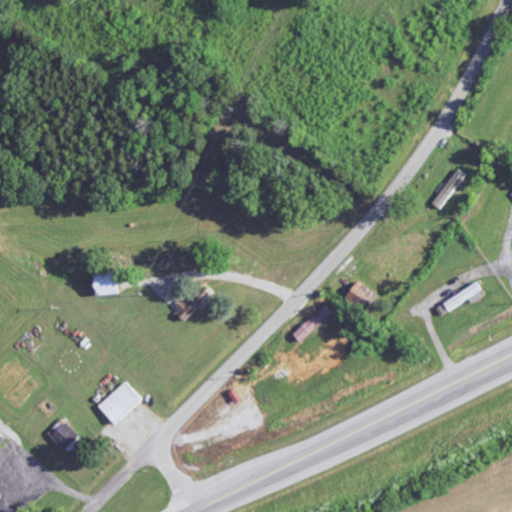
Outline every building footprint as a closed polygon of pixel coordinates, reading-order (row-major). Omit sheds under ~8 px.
[(467,174),(459,169),(437,205),(446,210),(467,174)] [(125,295),(125,273),(100,273),(101,296),(125,295)] [(371,311),(382,295),(362,281),(351,297),(371,311)] [(451,311),(486,291),(481,283),(446,302),(451,311)] [(144,400),(127,382),(101,407),(117,424),(144,400)] [(82,439),(70,424),(54,437),(66,451),(82,439)] [(0,481),(0,450),(9,439),(0,432),(0,482),(1,481),(0,481)]
